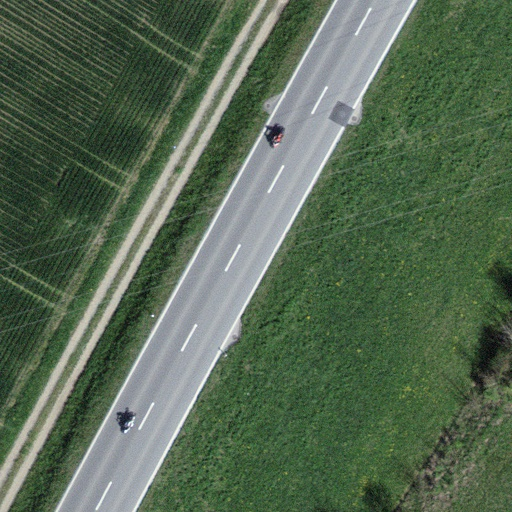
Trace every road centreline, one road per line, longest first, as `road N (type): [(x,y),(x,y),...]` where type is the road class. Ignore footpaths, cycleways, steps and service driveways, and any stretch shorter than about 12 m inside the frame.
road 1 (primary): [(96,511),(377,0)]
road 2 (track): [(280,0),(0,507)]
